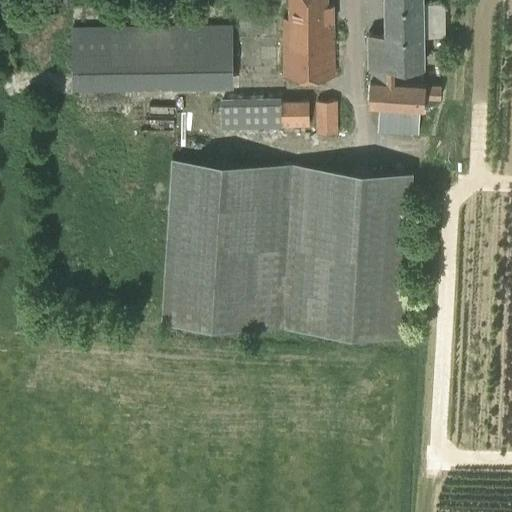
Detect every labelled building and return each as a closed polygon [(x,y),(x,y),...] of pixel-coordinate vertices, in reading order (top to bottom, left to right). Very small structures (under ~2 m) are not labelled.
[(335,74),(334,3),(328,3),(327,0),(288,0),(289,16),(282,17),(283,75),(335,74)] [(424,64),(422,0),(409,0),(395,0),(394,0),(384,0),(385,31),(368,31),(369,65),(370,65),(368,100),(379,101),(377,124),(419,127),(421,102),(434,103),(435,94),(440,94),(441,79),(424,78),(424,64)] [(72,89),(233,87),(232,23),(71,25),(72,89)] [(221,96),(221,126),(280,124),(280,126),(309,125),(309,97),(282,97),(281,94),(221,96)] [(315,99),(316,131),(337,131),(337,99),(315,99)] [(412,171),(172,154),(160,317),(400,334),(412,171)]
